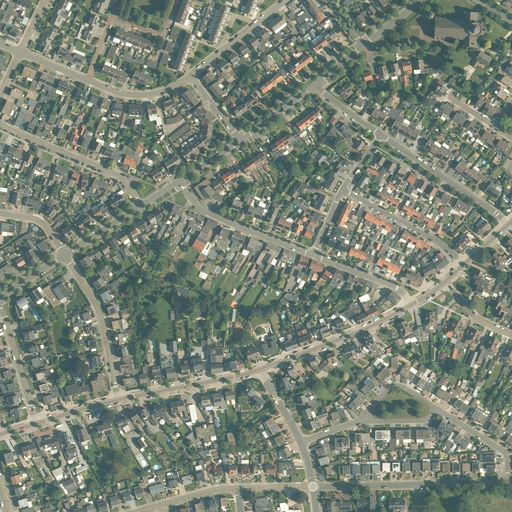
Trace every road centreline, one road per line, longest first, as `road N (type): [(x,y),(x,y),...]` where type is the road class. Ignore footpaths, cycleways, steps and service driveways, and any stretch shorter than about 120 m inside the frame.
road 1 (residential): [(139,206),(117,175),(0,123)]
road 2 (tertiary): [(260,369),(410,304)]
road 3 (residential): [(314,254),(209,213),(180,178)]
road 4 (residential): [(119,398),(97,306),(64,254)]
road 5 (residential): [(507,224),(381,134)]
road 6 (tertiary): [(119,398),(260,369)]
road 7 (residential): [(462,264),(448,248),(343,190)]
road 8 (residential): [(35,423),(0,307)]
road 9 (residential): [(190,75),(285,0)]
